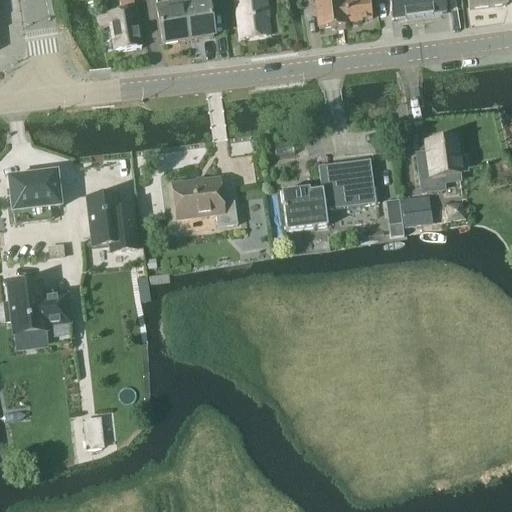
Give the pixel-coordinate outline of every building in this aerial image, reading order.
[(140,49),(131,0),(120,2),(122,14),(97,18),(99,29),(110,28),(115,54),(140,49)] [(163,47),(189,42),(181,0),(170,0),(172,7),(156,9),(163,47)] [(191,0),(181,0),(189,42),(214,38),(208,0),(192,3),(191,0)] [(235,0),(241,40),(269,36),(264,0),(235,0)] [(315,0),(319,31),(345,27),(344,24),(371,21),(368,0),(315,0)] [(389,0),(392,21),(446,14),(443,0),(389,0)] [(468,0),(470,11),(506,7),(505,0),(468,0)] [(456,161),(453,141),(426,145),(427,155),(417,157),(422,196),(445,193),(444,186),(460,184),(461,175),(467,174),(465,159),(456,161)] [(375,207),(370,163),(317,169),(320,192),(309,193),(309,191),(281,194),(286,234),(325,229),(323,213),(375,207)] [(55,176),(10,181),(14,215),(49,211),(59,209),(55,176)] [(222,205),(219,181),(173,188),(178,224),(216,219),(218,231),(237,228),(234,204),(222,205)] [(117,198),(87,201),(92,249),(110,247),(111,255),(137,252),(133,218),(119,220),(117,198)] [(429,199),(401,202),(404,229),(432,226),(429,199)] [(399,203),(385,204),(389,239),(403,237),(399,205),(399,204),(399,203)] [(64,259),(62,247),(47,248),(49,261),(64,259)] [(150,303),(147,279),(137,280),(140,305),(150,303)] [(9,306),(3,306),(6,326),(12,325),(13,337),(46,333),(46,328),(70,325),(66,297),(42,300),(41,285),(7,289),(9,306)] [(143,347),(146,365),(156,363),(154,345),(143,347)] [(101,420),(83,422),(86,453),(99,451),(105,450),(101,420)]
